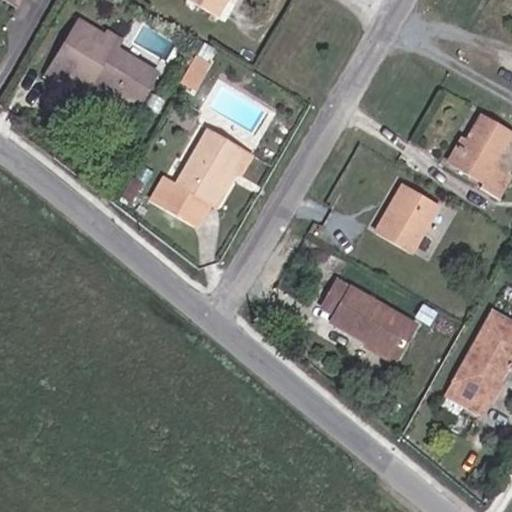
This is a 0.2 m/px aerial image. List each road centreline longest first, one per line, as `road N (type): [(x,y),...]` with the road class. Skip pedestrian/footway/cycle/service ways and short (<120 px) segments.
road 1 (residential): [(216,319),(400,0)]
road 2 (unclassified): [(441,511),(216,319)]
road 3 (unclassified): [(216,319),(0,142)]
road 4 (unknown): [(336,111),(477,207)]
road 5 (unknown): [(384,28),(511,100)]
